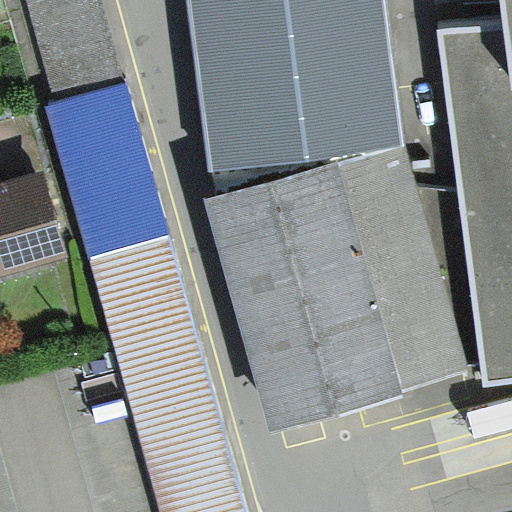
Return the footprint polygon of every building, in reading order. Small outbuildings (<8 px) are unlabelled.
[(27,0),(59,102),(129,81),(103,0),(27,0)] [(378,0),(188,0),(212,179),(395,137),(378,0)] [(511,0),(489,0),(492,15),(433,26),(479,376),(511,371),(511,0)] [(172,236),(129,81),(59,102),(45,106),(89,260),(172,236)] [(209,197),(282,450),(320,439),(314,416),(353,405),(360,430),(465,400),(456,367),(459,366),(395,144),(209,197)] [(0,265),(47,251),(24,172),(0,178),(0,265)] [(159,511),(245,511),(172,236),(89,260),(159,511)]
